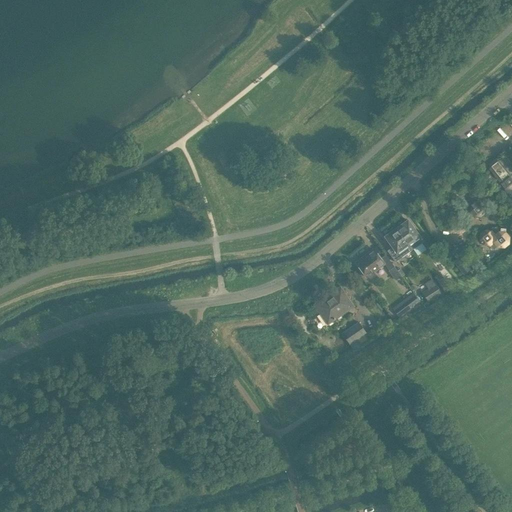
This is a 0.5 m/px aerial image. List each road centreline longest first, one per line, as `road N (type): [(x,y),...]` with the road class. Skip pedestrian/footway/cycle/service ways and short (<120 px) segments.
road 1 (unknown): [(0,308),(49,287),(293,238),(511,53)]
road 2 (tertiary): [(192,303),(246,296),(293,276),(511,89)]
road 3 (tertiary): [(192,303),(77,323),(0,357)]
